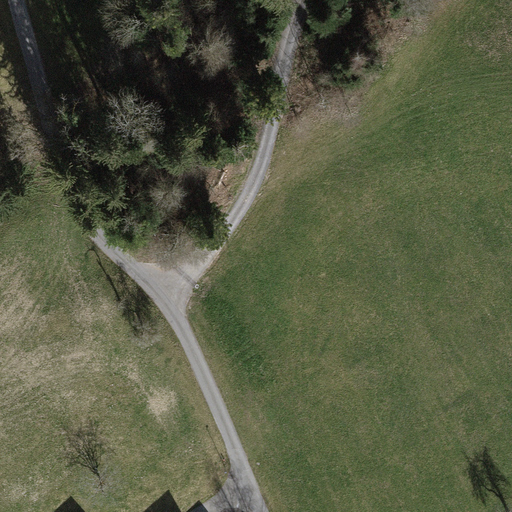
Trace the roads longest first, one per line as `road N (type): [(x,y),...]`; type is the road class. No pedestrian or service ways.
road 1 (residential): [(16,0),(78,201),(178,321),(261,511)]
road 2 (track): [(159,294),(223,236),(250,190),(297,0)]
